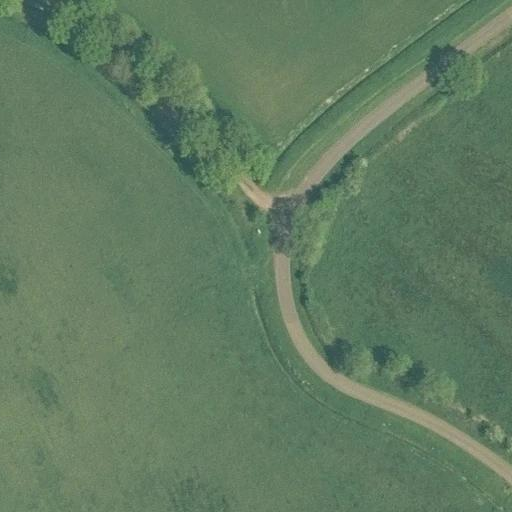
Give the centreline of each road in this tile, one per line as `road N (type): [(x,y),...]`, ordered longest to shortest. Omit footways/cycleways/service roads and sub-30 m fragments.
road 1 (unclassified): [(511,479),(421,420),(333,381),(285,311),(281,279),(299,197),(377,116),(511,15)]
road 2 (track): [(288,233),(144,77),(59,12),(30,0)]
